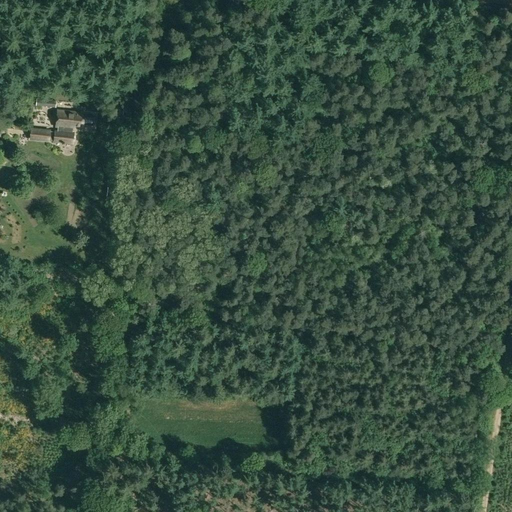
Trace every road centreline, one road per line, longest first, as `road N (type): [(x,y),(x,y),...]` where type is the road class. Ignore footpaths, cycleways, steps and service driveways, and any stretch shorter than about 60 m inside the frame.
road 1 (track): [(24,0),(149,7),(381,41),(511,91)]
road 2 (track): [(477,511),(511,282)]
